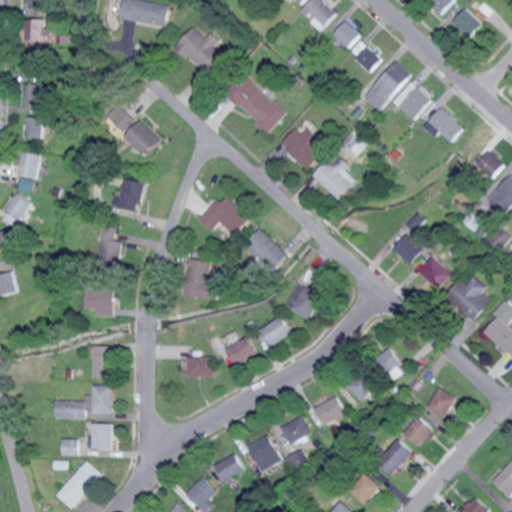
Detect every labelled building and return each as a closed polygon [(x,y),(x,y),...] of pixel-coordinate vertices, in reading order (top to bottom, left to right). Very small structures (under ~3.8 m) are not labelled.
[(28,0),(28,8),(48,8),(47,0),(28,0)] [(168,25),(170,3),(138,0),(123,0),(122,20),(168,25)] [(310,17),(324,30),(339,14),(323,0),(312,0),(302,11),(309,18),(310,17)] [(485,25),(467,8),(453,23),(471,40),(485,25)] [(52,43),(52,28),(45,29),(45,19),(27,19),(28,44),(52,43)] [(350,47),(362,34),(348,21),(336,34),(350,47)] [(213,31),(203,37),(197,28),(181,38),(207,79),(233,62),(213,31)] [(352,51),(373,70),(384,59),(363,39),(352,51)] [(414,74),(399,60),(366,95),(380,109),(414,74)] [(288,113),(242,72),(225,91),(271,132),(288,113)] [(396,100),(416,119),(435,97),(422,85),(421,87),(414,81),(396,100)] [(27,104),(44,104),(45,83),(27,82),(27,104)] [(162,140),(125,104),(111,119),(149,154),(162,140)] [(454,141),(466,128),(443,107),(426,126),(437,136),(442,130),(454,141)] [(45,117),(28,116),(27,136),(44,136),(45,117)] [(113,129),(111,131),(123,142),(129,136),(109,117),(104,121),(113,129)] [(311,169),(325,152),(317,145),(323,138),(311,128),(305,134),(297,127),(283,144),(311,169)] [(359,153),(368,144),(353,131),(344,141),(359,153)] [(39,177),(43,153),(25,150),(21,174),(39,177)] [(479,163),(494,177),(507,164),(491,150),(479,163)] [(342,166),(341,168),(329,158),(315,175),(344,198),(359,179),(342,166)] [(490,201),(508,214),(511,208),(511,174),(510,174),(490,201)] [(21,190),(34,193),(37,179),(24,176),(21,190)] [(114,203),(140,210),(147,182),(127,176),(122,196),(116,195),(114,203)] [(35,201),(16,191),(6,209),(25,219),(35,201)] [(253,218),(228,196),(219,206),(216,203),(203,217),(215,229),(223,221),(238,235),(253,218)] [(475,230),(484,219),(474,210),(464,220),(475,230)] [(248,243),(277,269),(291,253),(263,227),(248,243)] [(0,248),(16,251),(19,231),(0,228),(0,248)] [(413,264),(426,249),(409,234),(396,248),(413,264)] [(208,281),(211,260),(191,257),(185,294),(218,299),(221,283),(208,281)] [(440,289),(454,273),(434,257),(421,272),(440,289)] [(19,292),(16,271),(0,273),(0,283),(2,294),(19,292)] [(489,287),(476,275),(468,284),(463,279),(448,296),(475,320),(493,300),(484,292),(489,287)] [(294,308),(311,318),(325,295),(308,285),(294,308)] [(115,315),(116,288),(88,287),(87,308),(98,308),(97,315),(115,315)] [(511,325),(509,323),(511,319),(511,304),(507,300),(496,311),(501,316),(487,330),(511,353),(511,325)] [(296,331),(285,315),(264,328),(274,345),(296,331)] [(237,367),(262,356),(252,336),(228,347),(237,367)] [(95,378),(114,378),(115,345),(96,344),(95,378)] [(407,371),(391,348),(376,359),(392,382),(407,371)] [(189,376),(216,375),(215,355),(189,356),(189,376)] [(363,400),(380,384),(366,369),(349,386),(363,400)] [(56,416),(87,417),(87,411),(114,412),(115,384),(95,384),(95,394),(86,394),(86,400),(57,399),(56,416)] [(429,407),(447,418),(460,397),(442,386),(429,407)] [(349,413),(339,395),(317,407),(327,425),(349,413)] [(282,426),(292,444),(314,432),(304,414),(282,426)] [(407,432),(421,445),(436,429),(422,416),(407,432)] [(89,447),(113,447),(114,423),(94,423),(94,434),(89,434),(89,447)] [(262,471),(284,461),(271,435),(250,445),(262,471)] [(63,454),(79,455),(80,438),(63,438),(63,454)] [(416,453),(403,439),(381,460),(394,474),(416,453)] [(247,470),(237,453),(216,465),(226,481),(247,470)] [(58,494),(72,507),(104,473),(90,460),(58,494)] [(511,465),(498,481),(511,494),(511,465)] [(384,486),(370,473),(354,489),(368,503),(384,486)] [(205,511),(215,503),(210,499),(219,490),(206,476),(186,494),(203,511),(205,511)] [(492,511),(495,509),(480,495),(465,511),(492,511)] [(356,511),(345,501),(333,511),(356,511)] [(190,511),(180,502),(171,511),(190,511)]
